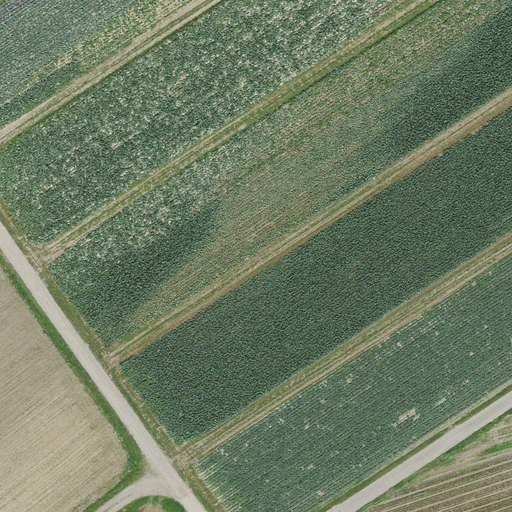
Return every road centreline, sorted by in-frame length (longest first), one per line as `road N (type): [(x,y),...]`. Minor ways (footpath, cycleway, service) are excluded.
road 1 (track): [(197,511),(0,234)]
road 2 (track): [(349,511),(511,403)]
